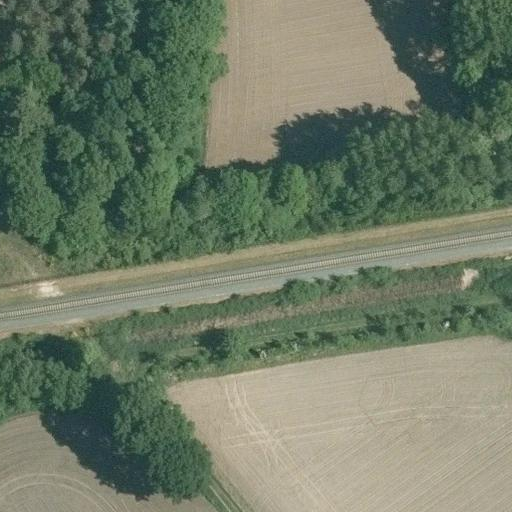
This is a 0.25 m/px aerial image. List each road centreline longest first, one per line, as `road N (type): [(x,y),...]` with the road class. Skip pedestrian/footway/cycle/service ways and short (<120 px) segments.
road 1 (track): [(461,170),(446,0)]
road 2 (track): [(146,411),(62,394),(0,396)]
road 3 (track): [(146,411),(232,511)]
